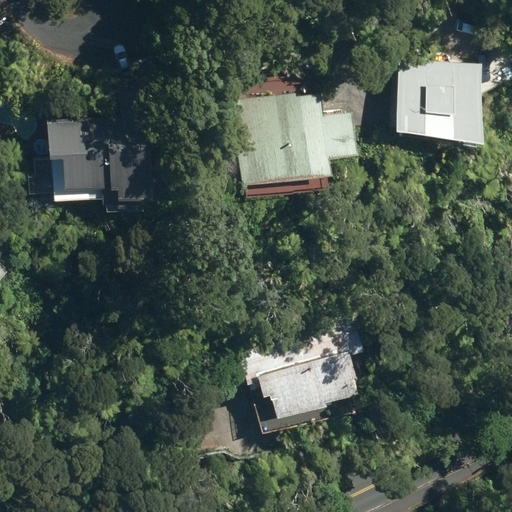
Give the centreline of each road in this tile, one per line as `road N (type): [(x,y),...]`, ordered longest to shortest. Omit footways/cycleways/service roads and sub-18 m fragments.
road 1 (unknown): [(99,36),(385,0)]
road 2 (tertiary): [(511,424),(327,511)]
road 3 (residential): [(113,0),(116,17),(99,36),(79,37),(49,36),(14,20),(6,0)]
